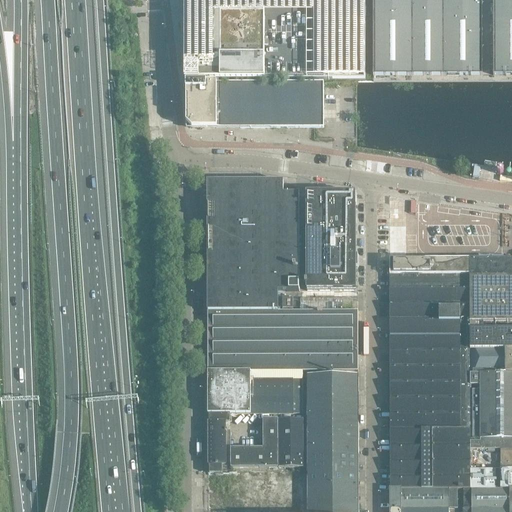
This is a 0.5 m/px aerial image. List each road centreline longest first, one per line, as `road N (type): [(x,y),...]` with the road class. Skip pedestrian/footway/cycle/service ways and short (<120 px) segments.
road 1 (motorway): [(139,511),(99,0)]
road 2 (motorway): [(112,511),(75,0)]
road 3 (motorway): [(48,0),(71,378),(60,511)]
road 4 (unclassified): [(186,511),(185,240),(176,160)]
road 5 (motorway): [(20,172),(27,511)]
road 6 (unclassified): [(372,511),(370,179)]
road 7 (unclassified): [(370,179),(176,160)]
road 8 (motorway): [(19,0),(20,172)]
road 9 (unclassified): [(176,160),(156,0)]
road 10 (unclassified): [(511,200),(370,179)]
road 11 (motorway): [(0,43),(9,141),(20,172)]
